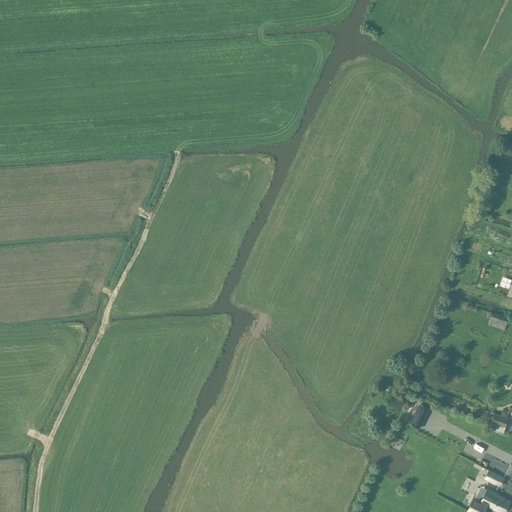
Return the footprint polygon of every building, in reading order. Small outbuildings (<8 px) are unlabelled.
[(490,319),(506,325),(509,317),(492,312),(490,319)] [(503,433),(505,428),(506,428),(509,419),(494,413),(491,422),(491,423),(489,428),(503,433)] [(414,417),(410,424),(419,429),(423,421),(414,417)] [(485,479),(500,487),(505,479),(489,471),(485,479)] [(476,498),(468,511),(486,511),(489,507),(499,511),(504,511),(510,501),(488,489),(482,501),(476,498)]
